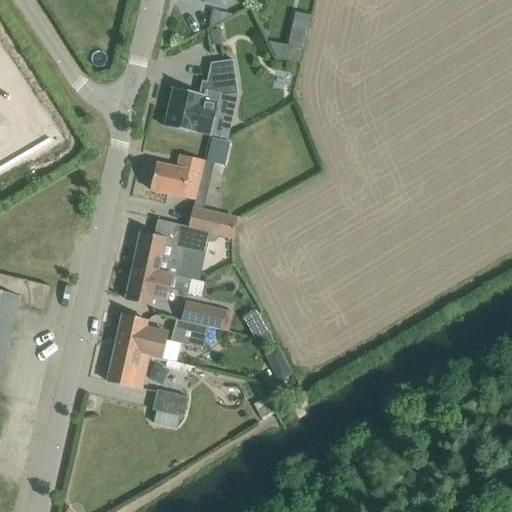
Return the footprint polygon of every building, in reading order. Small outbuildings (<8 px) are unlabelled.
[(289,46),(286,60),(301,63),(311,16),(296,12),(289,46)] [(218,29),(210,30),(213,45),(221,44),(218,29)] [(212,64),(205,91),(219,94),(224,95),(224,96),(238,94),(234,61),(212,64)] [(204,96),(174,89),(165,127),(196,134),(196,130),(210,133),(219,94),(205,91),(204,96)] [(212,139),(206,162),(207,162),(214,164),(225,166),(230,143),(212,139)] [(157,164),(151,191),(196,201),(205,162),(181,156),(178,169),(157,164)] [(194,209),(189,228),(189,229),(211,234),(232,239),(237,219),(194,209)] [(141,234),(133,267),(172,275),(178,277),(186,250),(207,254),(211,234),(189,229),(189,228),(158,221),(154,237),(141,234)] [(172,275),(133,267),(126,300),(145,305),(151,306),(153,299),(167,302),(170,290),(191,295),(194,281),(178,277),(172,275)] [(0,386),(18,308),(45,314),(51,287),(32,283),(0,274),(0,386)] [(190,304),(186,322),(227,331),(231,312),(190,304)] [(146,328),(148,321),(142,320),(122,316),(115,349),(150,357),(164,360),(170,334),(146,328)] [(261,318),(248,326),(255,338),(272,343),(274,341),(261,318)] [(171,342),(203,349),(209,327),(177,320),(171,342)] [(278,348),(265,355),(279,382),(292,375),(278,348)] [(108,382),(142,390),(150,357),(115,349),(108,382)] [(196,368),(167,361),(166,367),(194,374),(196,368)] [(156,424),(181,429),(183,418),(184,418),(189,397),(157,390),(153,411),(159,412),(156,424)] [(266,398),(254,405),(263,421),(275,415),(266,398)]
